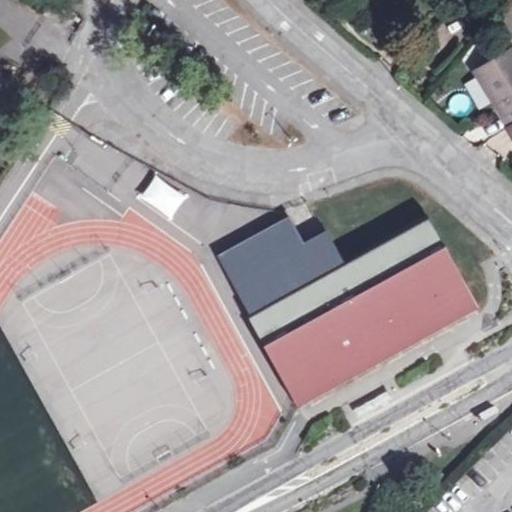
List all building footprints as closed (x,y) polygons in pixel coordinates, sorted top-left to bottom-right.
[(66,6),(55,21),(74,33),(84,17),(66,6)] [(511,136),(511,71),(483,89),(511,136)] [(67,249),(0,281),(0,301),(8,318),(20,319),(47,306),(54,321),(92,303),(93,286),(134,290),(140,301),(164,289),(174,309),(191,300),(144,205),(111,221),(99,220),(78,231),(76,249),(67,249)] [(290,217),(220,256),(299,402),(475,306),(427,218),(344,264),(326,231),(304,243),(290,217)] [(0,401),(19,394),(7,364),(0,366),(0,401)] [(389,390),(352,409),(355,416),(392,397),(389,390)] [(477,419),(482,427),(500,417),(495,408),(477,419)]
